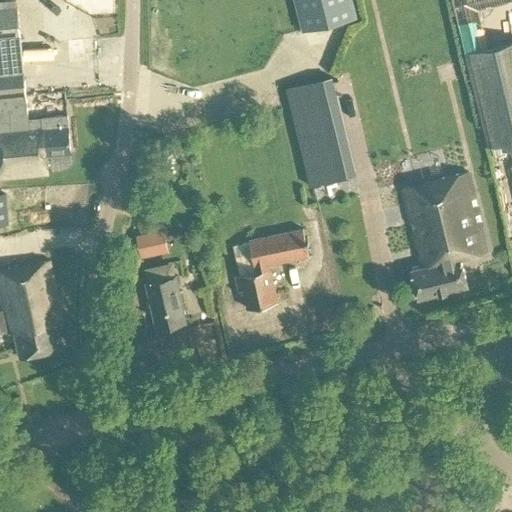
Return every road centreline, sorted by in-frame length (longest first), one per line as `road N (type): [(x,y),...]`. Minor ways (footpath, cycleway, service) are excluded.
road 1 (unclassified): [(93,421),(442,336),(511,355)]
road 2 (residential): [(93,421),(98,263),(128,101),(129,0)]
road 3 (tertiary): [(423,511),(511,356)]
road 4 (track): [(464,443),(376,351)]
